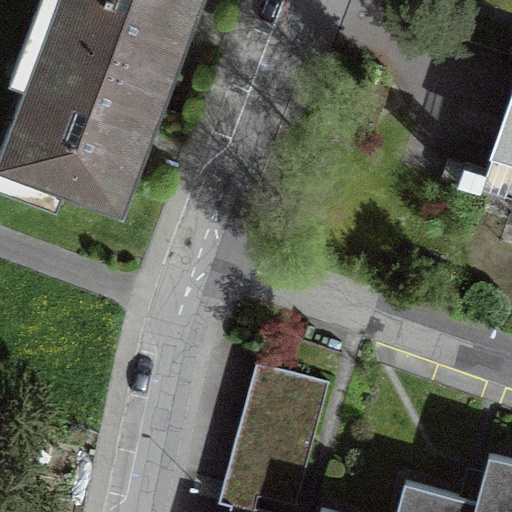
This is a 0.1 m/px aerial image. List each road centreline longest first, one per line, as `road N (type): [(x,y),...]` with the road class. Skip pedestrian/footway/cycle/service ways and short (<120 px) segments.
road 1 (residential): [(194,253),(511,362)]
road 2 (residential): [(297,0),(194,253)]
road 3 (residential): [(194,253),(133,511)]
